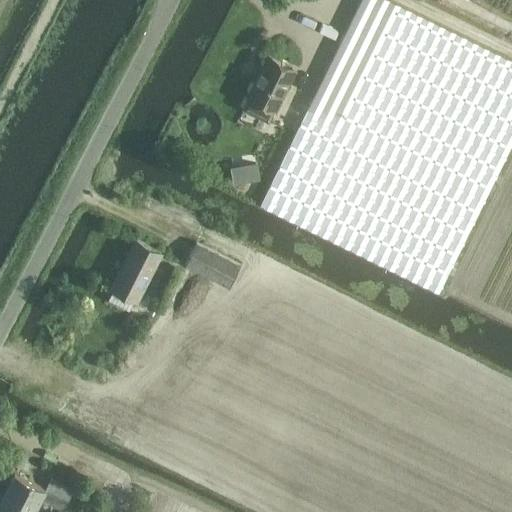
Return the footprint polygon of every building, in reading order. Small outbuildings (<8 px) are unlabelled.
[(359,0),(259,203),(438,292),(511,141),(511,59),(391,0),(359,0)] [(267,120),(272,109),(274,110),(295,68),(267,55),(246,96),(248,97),(242,108),(267,120)] [(256,157),(229,165),(235,182),(261,173),(256,157)] [(138,240),(124,268),(121,266),(110,287),(135,300),(161,251),(138,240)] [(228,286),(239,264),(195,241),(184,263),(228,286)] [(1,494),(33,510),(40,496),(62,508),(72,489),(49,477),(44,487),(14,471),(1,494)] [(33,510),(1,494),(0,496),(0,511),(36,511),(33,510)]
